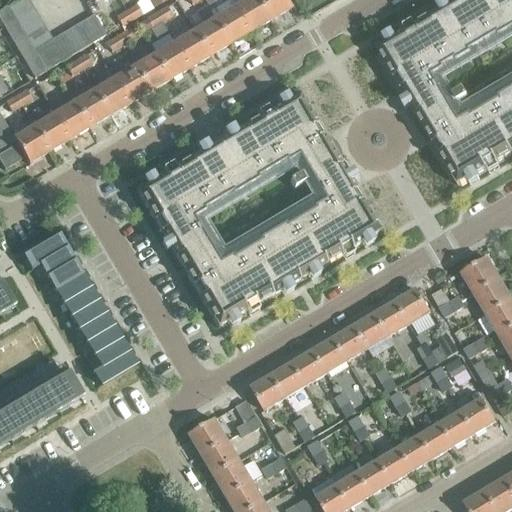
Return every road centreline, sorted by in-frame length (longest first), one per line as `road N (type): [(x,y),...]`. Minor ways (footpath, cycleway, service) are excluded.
road 1 (residential): [(201,392),(511,207)]
road 2 (residential): [(374,0),(75,177)]
road 3 (residential): [(75,177),(201,392)]
road 4 (residential): [(39,487),(149,423)]
